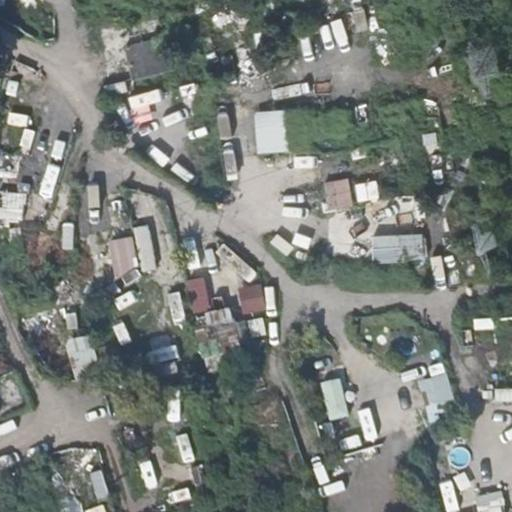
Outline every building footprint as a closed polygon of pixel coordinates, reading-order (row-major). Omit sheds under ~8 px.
[(168,15),(164,0),(158,0),(142,3),(144,19),(168,15)] [(222,66),(243,65),(241,45),(221,46),(222,66)] [(160,73),(157,55),(128,61),(131,78),(160,73)] [(310,109),(255,110),(256,152),(311,151),(310,109)] [(425,139),(429,168),(463,164),(460,138),(442,141),(438,117),(421,119),(424,137),(425,139)] [(224,151),(235,150),(232,122),(221,123),(224,151)] [(336,152),(315,155),(315,156),(320,178),(321,186),(327,214),(346,212),(343,190),(339,173),(336,152)] [(0,169),(18,169),(17,155),(0,155),(0,169)] [(355,183),(358,201),(379,198),(376,180),(355,183)] [(0,220),(25,219),(24,189),(0,190),(0,220)] [(413,198),(362,199),(363,222),(413,221),(413,198)] [(442,243),(442,216),(431,216),(431,243),(442,243)] [(150,226),(135,227),(140,273),(154,272),(150,226)] [(372,262),(423,261),(423,234),(372,234),(372,262)] [(112,275),(137,272),(132,238),(107,241),(112,275)] [(365,257),(365,244),(331,244),(331,256),(365,257)] [(79,288),(103,288),(103,254),(79,255),(79,288)] [(202,278),(185,282),(193,314),(210,310),(202,278)] [(263,315),(264,287),(242,286),(241,314),(263,315)] [(174,323),(184,321),(178,293),(168,295),(174,323)] [(67,330),(89,326),(86,307),(64,311),(67,330)] [(231,308),(208,314),(215,342),(239,336),(231,308)] [(250,339),(266,337),(264,318),(247,321),(250,339)] [(171,335),(148,339),(153,364),(176,359),(171,335)] [(88,336),(64,343),(76,381),(100,374),(88,336)] [(214,341),(200,346),(208,370),(222,365),(214,341)] [(427,406),(375,420),(378,434),(457,415),(446,374),(420,381),(427,406)] [(0,402),(2,409),(22,402),(13,377),(0,381),(0,402)] [(322,382),(327,421),(349,418),(343,379),(322,382)] [(511,401),(511,389),(494,389),(494,400),(511,401)] [(166,400),(173,423),(185,420),(178,397),(166,400)] [(175,437),(183,462),(194,459),(186,434),(175,437)] [(346,452),(369,445),(366,434),(343,441),(346,452)] [(90,475),(97,502),(109,499),(102,471),(90,475)] [(439,483),(446,511),(448,511),(459,509),(451,480),(439,483)] [(190,500),(188,484),(170,487),(172,502),(190,500)] [(477,511),(502,511),(501,494),(477,495),(477,511)]
